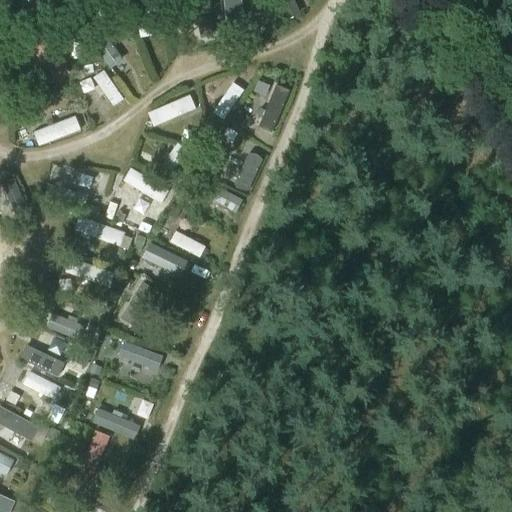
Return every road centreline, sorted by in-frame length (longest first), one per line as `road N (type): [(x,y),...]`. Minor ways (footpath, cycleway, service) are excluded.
road 1 (track): [(329,0),(129,511)]
road 2 (track): [(323,16),(283,43),(186,75),(121,124),(69,149),(0,149)]
road 3 (track): [(433,0),(511,107)]
